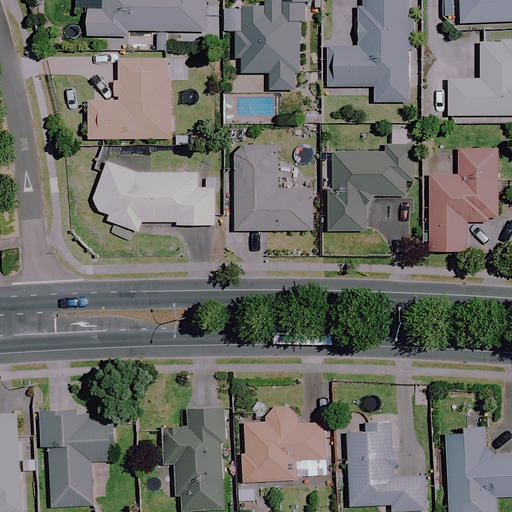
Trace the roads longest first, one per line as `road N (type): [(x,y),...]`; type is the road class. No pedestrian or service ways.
road 1 (secondary): [(20,306),(317,291),(511,303)]
road 2 (secondary): [(511,345),(192,337),(24,343)]
road 3 (residential): [(0,44),(45,280),(20,306)]
